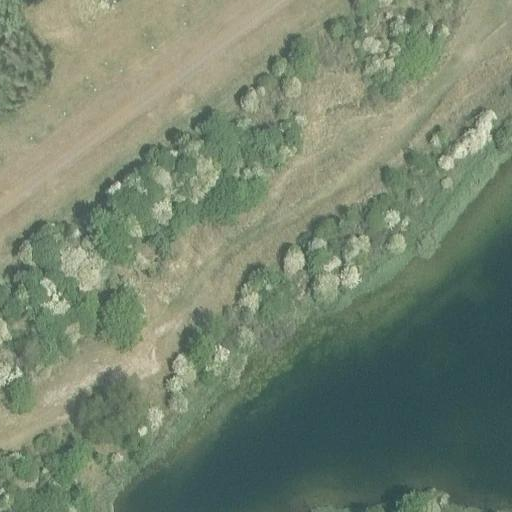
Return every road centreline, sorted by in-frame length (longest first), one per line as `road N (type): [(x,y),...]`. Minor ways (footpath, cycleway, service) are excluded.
road 1 (track): [(0,443),(115,390),(176,348),(335,185),(511,31)]
road 2 (track): [(0,221),(294,0)]
